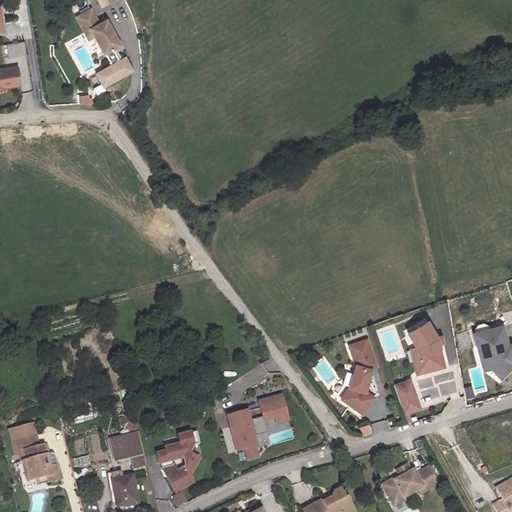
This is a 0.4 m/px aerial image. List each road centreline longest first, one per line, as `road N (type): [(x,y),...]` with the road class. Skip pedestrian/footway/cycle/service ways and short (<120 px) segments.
road 1 (residential): [(345,450),(117,128),(79,113),(0,118)]
road 2 (unclassified): [(511,402),(345,450)]
road 3 (unclassified): [(345,450),(269,473),(191,511)]
